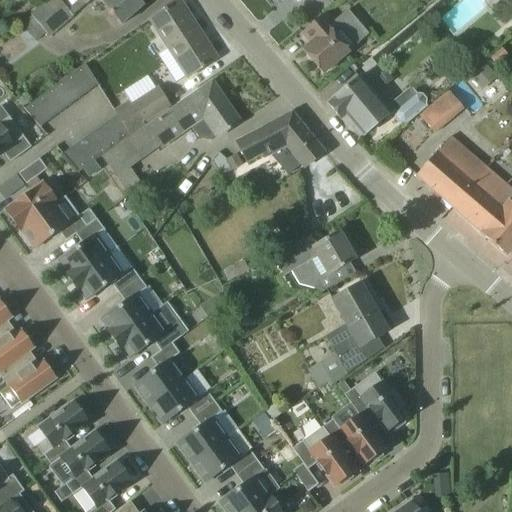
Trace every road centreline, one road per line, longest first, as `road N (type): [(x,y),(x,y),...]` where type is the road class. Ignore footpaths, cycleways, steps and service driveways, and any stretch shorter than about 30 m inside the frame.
road 1 (residential): [(457,258),(383,196),(212,0)]
road 2 (residential): [(0,246),(192,511)]
road 3 (residential): [(457,258),(430,293),(434,441),(423,458),(347,511)]
